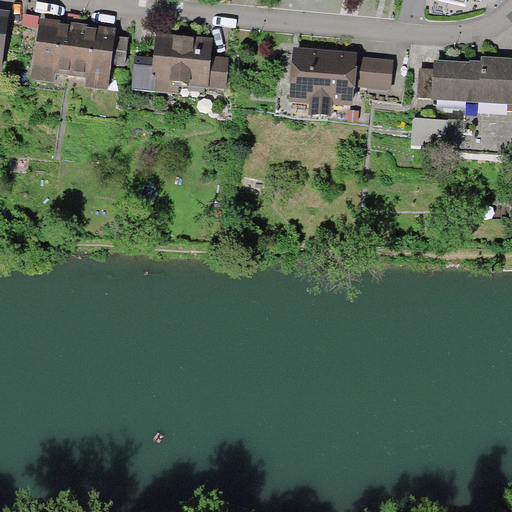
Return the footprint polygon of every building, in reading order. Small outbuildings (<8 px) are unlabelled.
[(422,0),(422,2),(462,11),(464,0),(422,0)] [(66,78),(74,79),(81,25),(38,20),(30,85),(64,89),(66,78)] [(115,30),(81,25),(74,79),(81,80),(80,91),(107,94),(111,67),(114,37),(115,30)] [(127,39),(114,37),(111,67),(124,69),(127,39)] [(208,92),(210,60),(211,40),(154,37),(153,46),(138,45),(133,91),(151,92),(151,96),(178,97),(179,91),(208,92)] [(352,109),(353,90),(355,59),(355,51),(292,47),(289,104),(311,105),(310,120),(331,121),(332,108),(352,109)] [(355,59),(353,90),(389,92),(391,62),(355,59)] [(433,64),(432,72),(432,104),(465,105),(464,123),(412,122),(411,151),(511,153),(511,133),(511,59),(478,59),(477,65),(433,64)] [(210,60),(208,92),(224,93),(226,60),(210,60)] [(432,104),(432,72),(417,72),(417,104),(432,104)]
